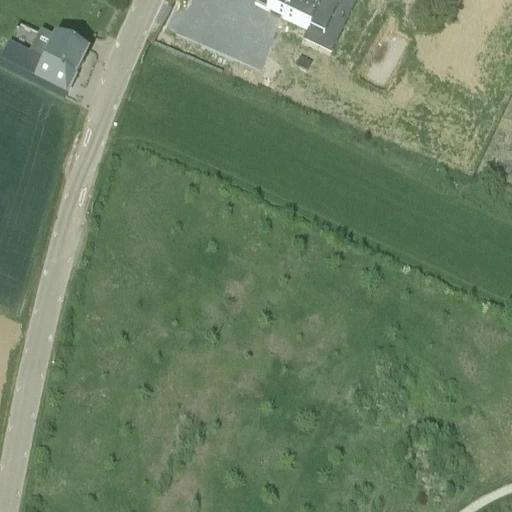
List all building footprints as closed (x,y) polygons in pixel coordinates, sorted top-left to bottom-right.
[(262,17),(270,0),(259,0),(253,13),(262,17)] [(270,0),(262,17),(261,21),(308,44),(309,41),(327,5),(329,0),(270,0)] [(335,9),(318,45),(322,47),(324,43),(333,52),(354,7),(339,0),(329,0),(327,5),(335,9)] [(327,5),(309,41),(318,45),(335,9),(327,5)] [(40,74),(52,50),(38,43),(37,44),(27,66),(6,56),(0,67),(0,77),(31,92),(40,74)] [(40,74),(31,92),(65,109),(75,92),(87,67),(52,50),(40,74)] [(432,99),(417,110),(426,122),(441,111),(432,99)]
